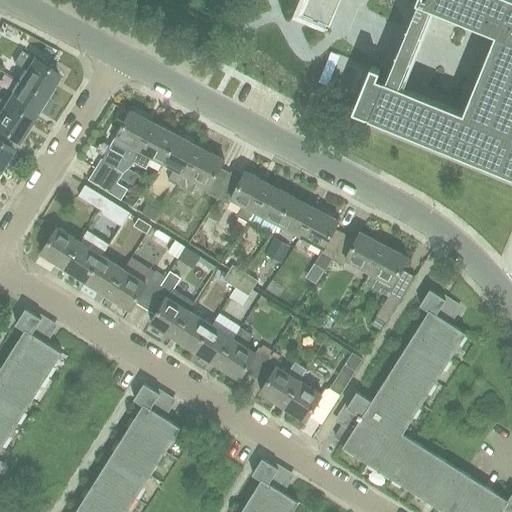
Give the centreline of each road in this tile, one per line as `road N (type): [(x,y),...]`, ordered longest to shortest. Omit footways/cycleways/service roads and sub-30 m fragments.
road 1 (residential): [(511,308),(448,237),(115,55)]
road 2 (residential): [(379,511),(0,271)]
road 3 (residential): [(0,246),(115,55)]
road 4 (residential): [(115,55),(0,0)]
